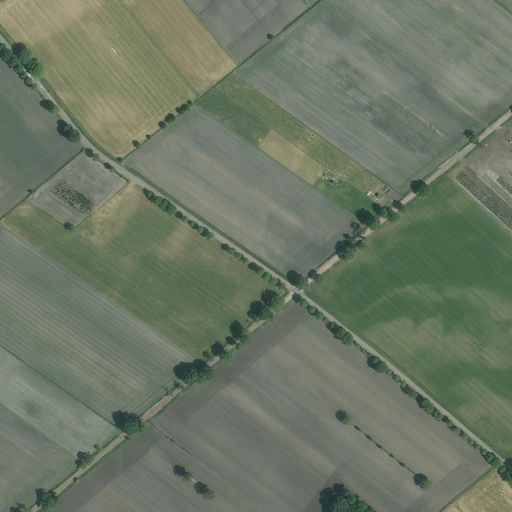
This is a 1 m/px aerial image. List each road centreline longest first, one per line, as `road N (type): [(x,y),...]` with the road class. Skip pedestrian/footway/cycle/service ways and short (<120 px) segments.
road 1 (unclassified): [(511,470),(296,290),(86,141),(0,38)]
road 2 (track): [(511,112),(33,511)]
